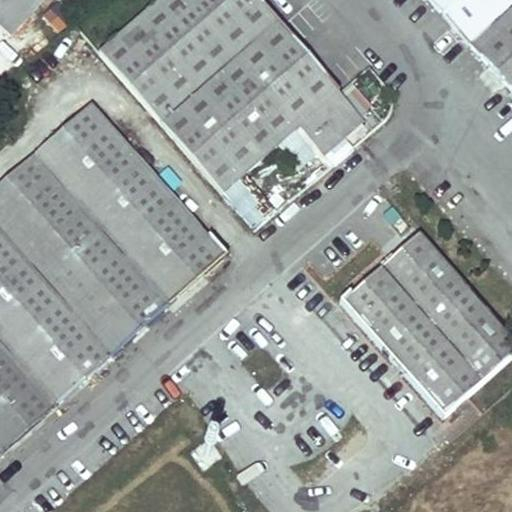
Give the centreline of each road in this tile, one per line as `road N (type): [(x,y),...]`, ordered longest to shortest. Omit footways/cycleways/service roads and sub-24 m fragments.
road 1 (residential): [(0,495),(421,123),(426,81),(353,0)]
road 2 (unknown): [(252,272),(104,95),(79,93),(0,164)]
